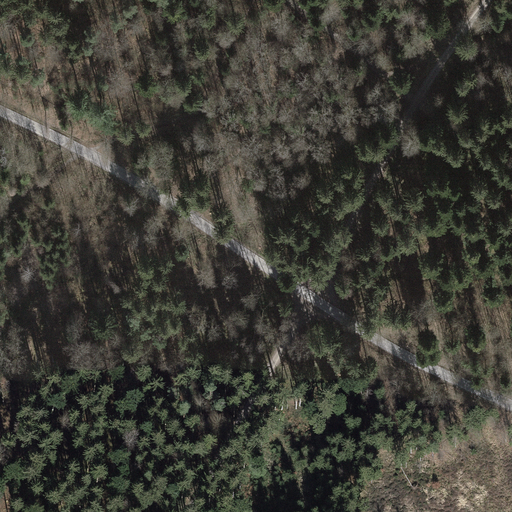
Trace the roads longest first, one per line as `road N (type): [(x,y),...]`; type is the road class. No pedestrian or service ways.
road 1 (track): [(484,0),(415,99),(315,299),(192,511)]
road 2 (unclassified): [(511,401),(315,299),(85,150),(0,112)]
road 3 (unknown): [(511,54),(455,49),(410,68),(192,113),(85,150),(0,216)]
